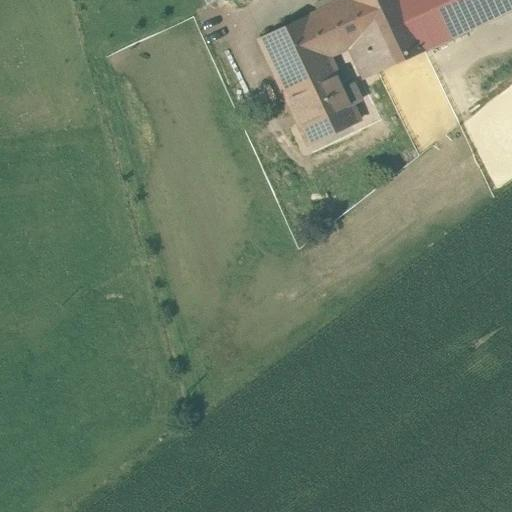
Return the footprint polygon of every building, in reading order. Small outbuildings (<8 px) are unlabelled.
[(343,0),(330,6),(350,48),(364,79),(425,50),(429,49),(406,0),(343,0)] [(511,0),(406,0),(429,49),(425,50),(425,51),(511,10),(511,0)] [(330,6),(316,13),(309,16),(329,58),(350,48),(330,6)] [(309,16),(259,39),(309,145),(359,121),(352,105),(344,89),(329,58),(309,16)] [(355,88),(350,86),(344,89),(352,105),(358,102),(360,97),(355,88)]
